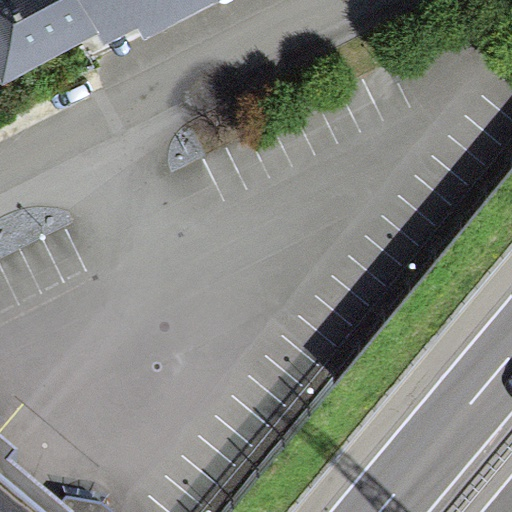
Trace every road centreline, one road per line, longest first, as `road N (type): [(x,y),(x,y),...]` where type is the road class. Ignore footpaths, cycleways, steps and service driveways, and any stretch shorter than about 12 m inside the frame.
road 1 (residential): [(0,180),(359,0)]
road 2 (motorway): [(511,354),(380,511)]
